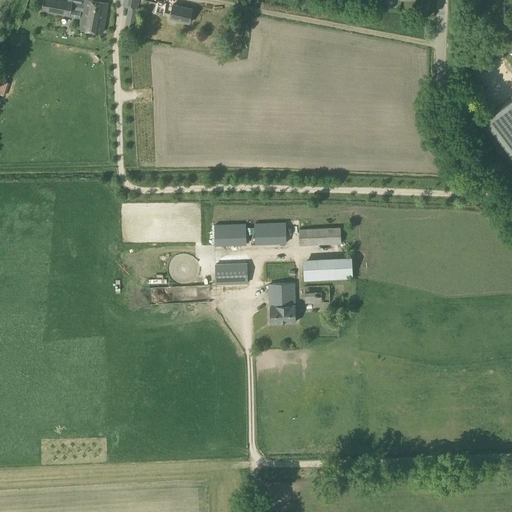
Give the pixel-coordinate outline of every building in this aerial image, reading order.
[(42,0),(41,11),(41,12),(42,11),(80,18),(79,28),(102,33),(108,3),(89,0),(83,0),(83,4),(72,2),(59,0),(42,0)] [(138,0),(123,0),(123,6),(137,8),(138,0)] [(158,1),(155,13),(163,15),(165,2),(158,1)] [(170,19),(189,24),(192,9),(173,5),(170,19)] [(225,34),(213,43),(225,59),(237,50),(225,34)] [(511,98),(485,119),(488,124),(481,129),(508,166),(511,163),(511,98)] [(299,230),(299,245),(341,243),(340,228),(299,230)] [(303,261),(304,281),(353,279),(351,259),(303,261)] [(215,264),(215,283),(247,282),(246,263),(215,264)] [(174,287),(179,285),(174,274),(169,276),(174,287)] [(269,284),(268,284),(269,306),(270,306),(270,323),(295,322),(294,283),(269,284)] [(329,286),(304,287),(305,304),(330,303),(329,286)]
